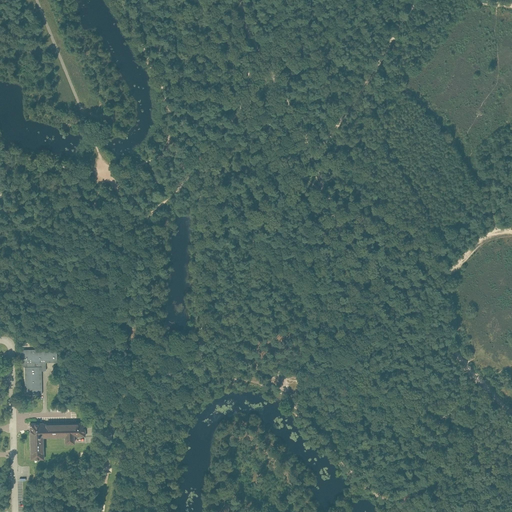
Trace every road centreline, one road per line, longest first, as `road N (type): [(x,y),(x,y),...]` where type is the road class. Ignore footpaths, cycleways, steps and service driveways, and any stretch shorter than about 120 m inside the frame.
road 1 (track): [(485,380),(327,212),(288,102)]
road 2 (track): [(96,152),(107,208),(129,244),(132,385),(145,412)]
road 3 (unclassified): [(0,340),(11,350),(14,511)]
road 4 (track): [(458,353),(449,274),(483,238),(511,232)]
